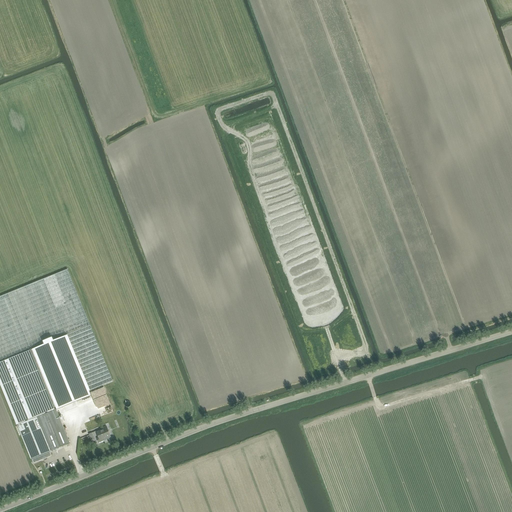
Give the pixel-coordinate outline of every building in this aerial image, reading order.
[(68,270),(0,296),(0,384),(17,426),(56,410),(91,396),(89,391),(113,382),(68,270)] [(106,416),(125,410),(121,399),(100,405),(101,408),(102,412),(100,413),(101,415),(104,415),(105,414),(106,416)] [(66,408),(58,411),(61,419),(69,416),(66,408)] [(56,410),(17,426),(31,459),(32,459),(34,463),(51,456),(50,452),(70,444),(56,410)] [(103,430),(97,433),(99,438),(97,439),(99,442),(111,438),(107,428),(106,426),(102,428),(103,430)]
